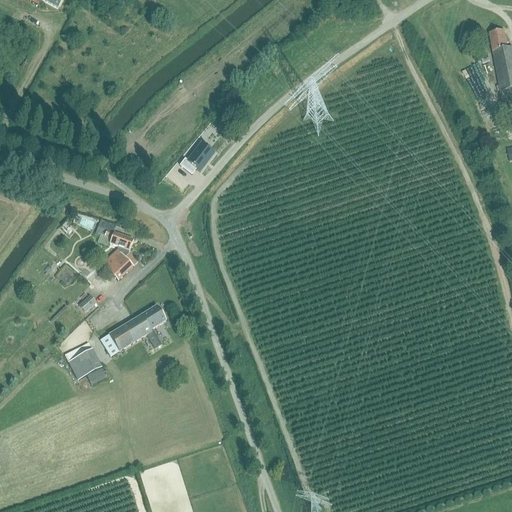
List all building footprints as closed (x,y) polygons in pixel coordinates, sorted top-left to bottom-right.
[(23,0),(37,7),(40,0),(56,10),(62,0),(23,0)] [(511,100),(511,49),(507,50),(504,32),(490,34),(489,35),(502,103),(511,100)] [(186,162),(181,168),(193,177),(197,171),(201,174),(216,155),(203,145),(188,163),(186,162)] [(113,234),(114,232),(108,229),(107,231),(98,228),(96,234),(111,240),(109,245),(118,249),(129,253),(133,242),(113,234)] [(128,254),(129,253),(118,249),(117,251),(102,266),(118,283),(138,264),(129,254),(128,254)] [(56,251),(45,264),(49,268),(60,255),(56,251)] [(78,306),(85,314),(96,304),(89,296),(78,306)] [(133,321),(108,336),(119,353),(147,336),(155,350),(162,346),(152,330),(166,322),(157,307),(133,321)] [(103,340),(100,341),(110,358),(119,353),(108,336),(103,340)] [(101,370),(87,377),(91,386),(106,379),(101,370)]
